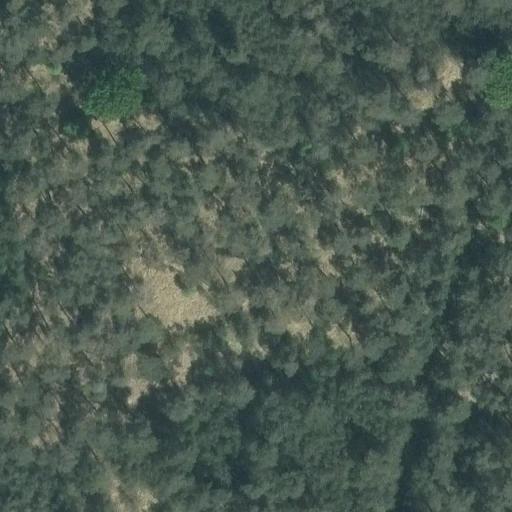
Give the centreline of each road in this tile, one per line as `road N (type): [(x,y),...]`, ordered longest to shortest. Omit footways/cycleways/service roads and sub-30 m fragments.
road 1 (track): [(0,30),(511,235)]
road 2 (track): [(397,511),(473,222)]
road 3 (track): [(511,54),(473,222)]
